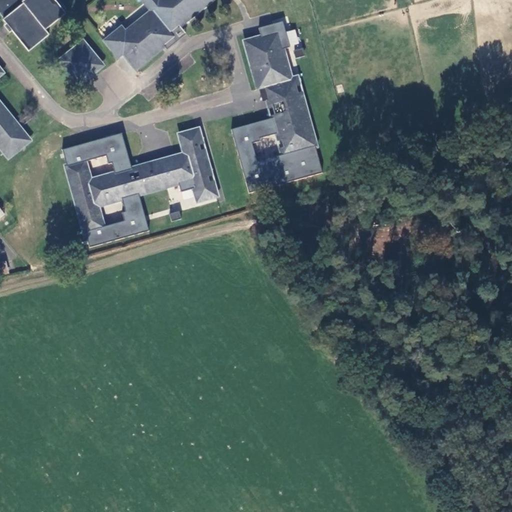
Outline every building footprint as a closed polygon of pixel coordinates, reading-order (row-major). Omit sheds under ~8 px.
[(0,0),(0,9),(6,16),(2,19),(5,23),(7,22),(13,29),(11,31),(28,51),(49,35),(45,30),(66,14),(54,0),(0,0)] [(125,53),(136,67),(163,45),(167,50),(178,41),(169,30),(178,23),(179,25),(179,24),(187,18),(185,17),(191,12),(193,14),(200,7),(199,6),(205,1),(206,3),(209,0),(141,0),(144,3),(146,1),(154,11),(127,33),(121,26),(104,40),(118,58),(125,53)] [(291,80),(277,34),(246,42),(259,89),(265,88),(270,105),(272,105),(276,117),(274,118),(280,140),(282,140),(286,154),(294,152),(294,150),(296,150),(296,151),(297,151),(297,149),(298,149),(299,150),(315,146),(300,93),(298,94),(293,79),(291,80)] [(83,44),(61,62),(79,84),(87,77),(85,75),(91,70),(93,72),(101,65),(83,44)] [(343,84),(337,86),(339,94),(345,92),(343,84)] [(0,146),(3,150),(11,144),(16,150),(28,140),(0,106),(0,146)] [(84,163),(67,168),(70,182),(72,181),(74,187),(72,187),(79,212),(81,212),(83,218),(81,219),(85,232),(102,227),(98,214),(97,214),(95,206),(194,179),(196,186),(194,187),(198,200),(216,195),(212,182),(210,183),(208,177),(210,176),(203,150),(200,151),(199,145),(201,145),(197,131),(180,136),(184,149),(186,149),(187,154),(88,182),(86,177),(88,176),(84,163)] [(319,181),(302,185),(305,194),(322,189),(319,181)] [(172,221),(181,218),(179,211),(170,213),(172,221)]
